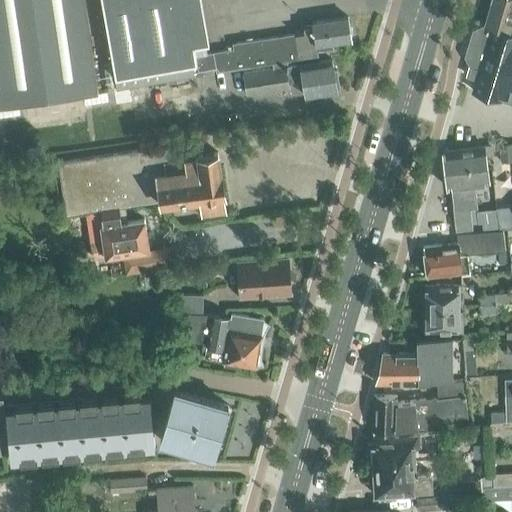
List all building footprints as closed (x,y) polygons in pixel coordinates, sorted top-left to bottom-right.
[(84,0),(0,0),(0,104),(98,90),(84,0)] [(194,72),(215,68),(213,53),(195,56),(193,45),(208,42),(200,0),(92,0),(99,39),(109,37),(113,62),(104,64),(108,87),(116,86),(116,89),(194,74),(194,72)] [(511,0),(491,0),(484,25),(511,33),(511,0)] [(233,50),(213,53),(215,68),(216,72),(318,57),(317,50),(333,48),(332,42),(351,39),(348,17),(312,22),(312,25),(303,27),(304,32),(232,43),(233,50)] [(472,91),(504,101),(511,103),(511,33),(484,25),(472,31),(464,56),(471,68),(468,77),(476,79),(472,91)] [(332,59),(243,73),(246,94),(288,88),(287,83),(302,81),(305,97),(337,92),(332,59)] [(105,91),(83,95),(84,104),(107,100),(105,91)] [(78,96),(32,103),(34,118),(80,111),(78,96)] [(18,105),(0,107),(0,116),(19,114),(18,105)] [(511,143),(499,144),(500,162),(511,161),(511,143)] [(169,145),(58,162),(65,215),(100,209),(119,207),(145,202),(161,200),(162,203),(201,197),(203,209),(225,206),(218,153),(198,155),(199,158),(171,162),(169,145)] [(445,150),(442,151),(442,154),(444,169),(486,164),(485,155),(493,154),(492,145),(445,150)] [(486,164),(444,169),(446,187),(451,187),(456,230),(472,228),(470,208),(477,208),(474,184),(488,182),(486,164)] [(103,239),(91,241),(94,257),(105,256),(148,249),(144,219),(121,222),(119,207),(100,209),(103,225),(101,225),(103,239)] [(457,244),(424,248),(427,276),(470,272),(468,254),(505,250),(503,230),(456,234),(457,244)] [(159,268),(157,250),(125,255),(127,272),(159,268)] [(288,260),(237,263),(240,296),(290,292),(288,260)] [(176,277),(184,277),(184,267),(176,267),(176,277)] [(422,293),(422,307),(456,307),(456,294),(461,294),(461,284),(426,284),(426,293),(422,293)] [(479,297),(480,305),(495,305),(495,304),(511,302),(511,293),(494,295),(479,297)] [(179,313),(183,314),(203,313),(203,295),(179,295),(179,313)] [(496,313),(495,305),(480,305),(480,314),(496,313)] [(456,320),(456,307),(422,307),(422,322),(425,322),(425,330),(460,331),(460,320),(456,320)] [(203,313),(183,314),(180,341),(207,343),(205,357),(225,361),(224,365),(239,367),(240,363),(255,366),(255,367),(262,364),(261,360),(261,356),(260,351),(260,347),(261,343),(262,338),(263,334),(265,331),(267,327),(269,323),(264,319),(264,318),(229,312),(229,316),(210,313),(203,313)] [(385,351),(383,359),(378,383),(421,382),(463,375),(462,350),(461,338),(461,336),(417,340),(418,350),(415,350),(415,352),(385,351)] [(472,337),(461,338),(462,350),(473,349),(472,337)] [(511,379),(504,379),(504,395),(504,411),(492,412),(492,424),(511,420),(511,379)] [(415,426),(415,428),(467,423),(465,395),(463,395),(462,380),(441,383),(443,397),(396,401),(396,396),(373,395),(372,434),(385,435),(385,429),(395,430),(395,428),(415,426)] [(180,397),(165,448),(218,464),(233,413),(180,397)] [(16,469),(159,456),(154,401),(11,414),(16,469)] [(511,420),(492,424),(489,424),(489,436),(511,432),(511,420)] [(373,442),(366,443),(368,461),(374,460),(377,489),(378,498),(396,497),(395,489),(431,486),(430,477),(438,477),(438,474),(437,467),(435,467),(434,457),(428,458),(428,457),(413,458),(412,447),(420,446),(418,433),(373,437),(373,442)] [(501,485),(511,484),(511,473),(492,475),(492,479),(493,486),(501,485)] [(111,492),(147,489),(146,476),(110,478),(111,492)] [(482,480),(482,488),(493,487),(493,486),(492,479),(482,480)] [(476,480),(463,481),(464,494),(477,493),(476,480)] [(511,484),(501,485),(493,486),(493,487),(482,488),(483,495),(501,494),(501,497),(511,496),(511,484)] [(194,511),(192,485),(156,488),(158,509),(144,509),(144,511),(194,511)] [(417,511),(460,508),(459,495),(416,499),(417,511)]
